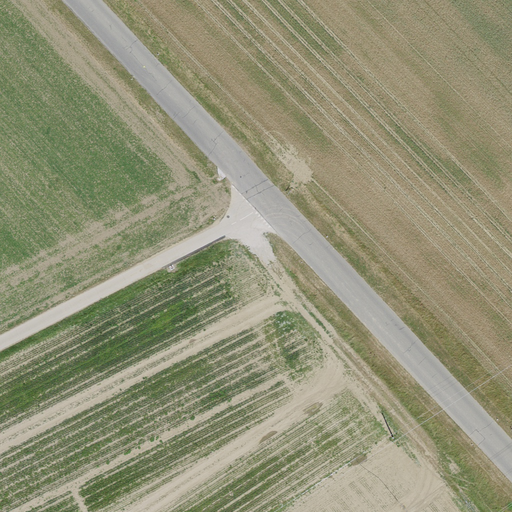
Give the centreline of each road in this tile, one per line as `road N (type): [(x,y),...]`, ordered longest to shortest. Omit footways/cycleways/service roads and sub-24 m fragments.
road 1 (tertiary): [(511,459),(83,0)]
road 2 (track): [(0,343),(229,225),(266,196)]
